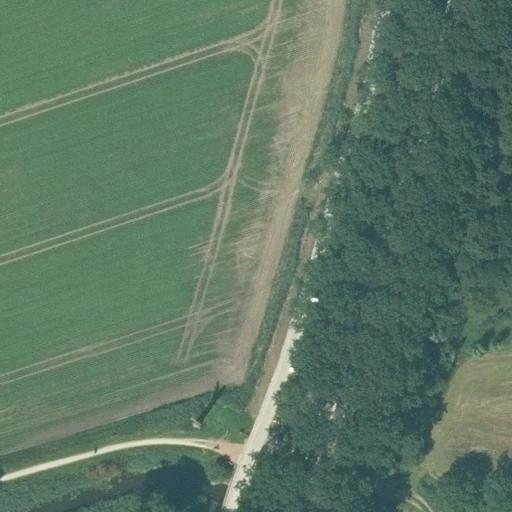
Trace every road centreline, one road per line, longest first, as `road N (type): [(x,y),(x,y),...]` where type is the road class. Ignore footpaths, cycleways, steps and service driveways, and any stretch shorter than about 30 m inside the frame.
road 1 (unclassified): [(232,511),(367,88),(381,0)]
road 2 (tertiary): [(302,511),(448,0)]
road 3 (track): [(251,454),(269,445),(371,462),(400,480),(422,511)]
